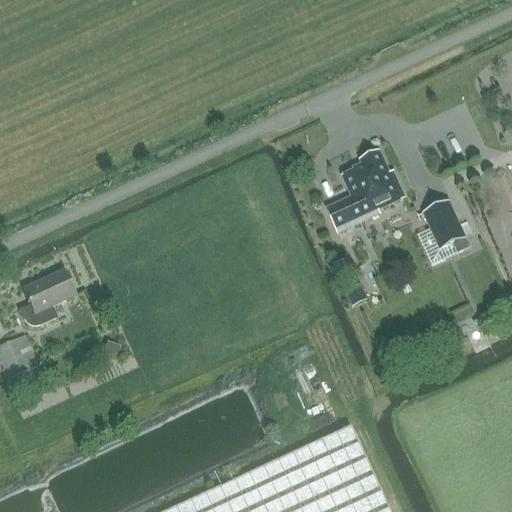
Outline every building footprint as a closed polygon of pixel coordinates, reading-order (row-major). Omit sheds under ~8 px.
[(352,199),(327,211),(338,235),(380,216),(378,212),(405,200),(393,173),(389,175),(379,154),(360,162),(362,166),(353,170),(354,173),(342,178),(352,199)] [(504,193),(511,192),(511,175),(503,176),(504,193)] [(438,209),(423,216),(440,252),(466,240),(452,211),(441,216),(438,209)] [(22,290),(30,307),(18,313),(19,314),(23,322),(26,326),(30,329),(35,330),(39,329),(57,321),(51,308),(74,298),(63,272),(22,290)] [(0,346),(0,364),(6,380),(38,367),(24,336),(0,346)] [(367,511),(332,436),(169,511),(367,511)]
